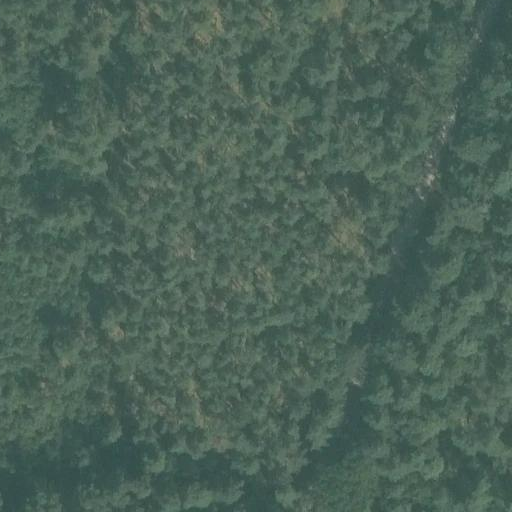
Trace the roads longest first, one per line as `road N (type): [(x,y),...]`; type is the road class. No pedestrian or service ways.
road 1 (track): [(119,438),(174,0)]
road 2 (track): [(341,380),(487,0)]
road 3 (track): [(0,493),(119,438),(300,487)]
road 4 (track): [(291,511),(341,380)]
